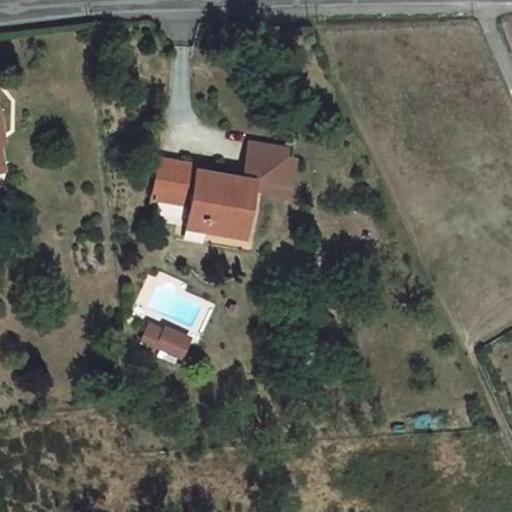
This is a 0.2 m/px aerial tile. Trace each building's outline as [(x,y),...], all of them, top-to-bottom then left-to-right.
[(251,144),(245,181),(254,182),(253,190),(290,195),(292,181),(263,176),(268,147),(251,144)] [(289,150),(268,147),(263,176),(292,181),(296,160),(287,159),(289,150)] [(213,171),(160,163),(155,201),(192,207),(190,215),(209,218),(207,232),(246,238),(253,190),(254,182),(245,181),(212,176),(213,171)] [(188,229),(207,232),(209,218),(190,215),(188,229)] [(164,333),(149,326),(143,342),(182,359),(187,347),(162,337),(164,333)] [(190,340),(165,330),(164,333),(162,337),(187,347),(190,340)]
